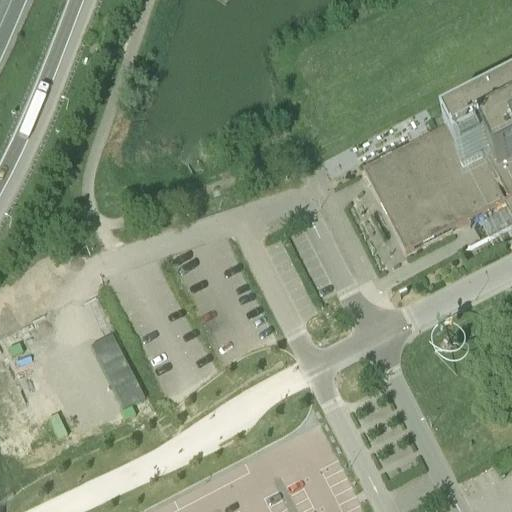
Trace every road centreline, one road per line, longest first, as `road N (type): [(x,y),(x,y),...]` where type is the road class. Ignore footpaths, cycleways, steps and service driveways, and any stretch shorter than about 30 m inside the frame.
road 1 (unclassified): [(371,339),(305,212),(297,206),(237,223),(313,368)]
road 2 (trunk): [(0,183),(76,0)]
road 3 (unclassified): [(313,368),(384,510)]
road 4 (unclassified): [(371,339),(511,265)]
road 5 (unclassified): [(443,480),(371,339)]
